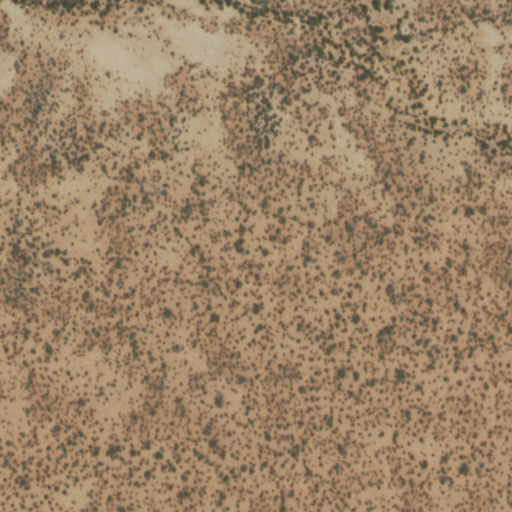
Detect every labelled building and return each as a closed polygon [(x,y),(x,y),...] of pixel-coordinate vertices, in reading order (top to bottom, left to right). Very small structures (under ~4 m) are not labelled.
[(511,105),(509,103),(496,123),(511,133),(511,105)] [(455,154),(449,156),(448,152),(428,157),(430,164),(435,163),(438,176),(459,171),(455,154)] [(252,367),(293,385),(293,387),(305,392),(311,389),(313,393),(328,385),(317,380),(355,361),(339,354),(343,344),(345,344),(358,314),(347,309),(348,305),(329,296),(329,295),(314,263),(301,270),(298,265),(277,276),(280,270),(270,249),(262,252),(261,250),(256,253),(254,247),(246,251),(259,277),(240,321),(232,325),(252,367)] [(114,407),(120,408),(122,398),(138,401),(144,372),(134,370),(133,377),(113,373),(109,395),(116,396),(114,407)] [(2,426),(9,426),(9,420),(22,420),(22,403),(2,403),(2,426)] [(225,430),(233,432),(235,424),(227,422),(225,430)] [(274,444),(275,451),(282,450),(282,443),(274,444)] [(468,503),(468,489),(472,473),(465,474),(467,466),(462,460),(448,461),(444,466),(445,483),(441,487),(395,493),(387,485),(360,487),(361,491),(350,501),(350,508),(360,511),(373,510),(373,511),(395,511),(397,505),(402,505),(404,499),(410,506),(405,510),(404,511),(425,511),(426,510),(463,508),(468,503)]
